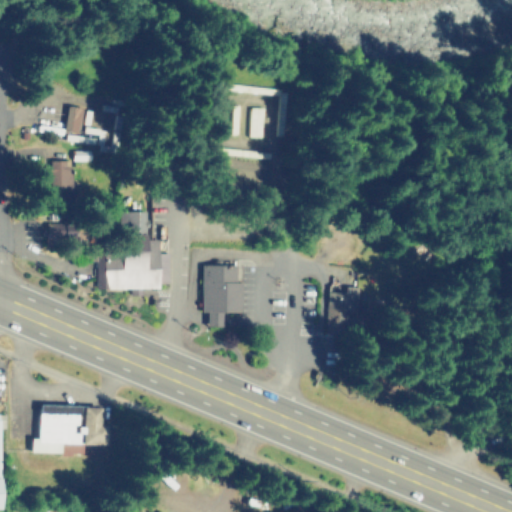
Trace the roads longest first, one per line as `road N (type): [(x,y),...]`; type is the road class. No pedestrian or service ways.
road 1 (trunk): [(501,511),(0,300)]
road 2 (residential): [(511,60),(339,38)]
